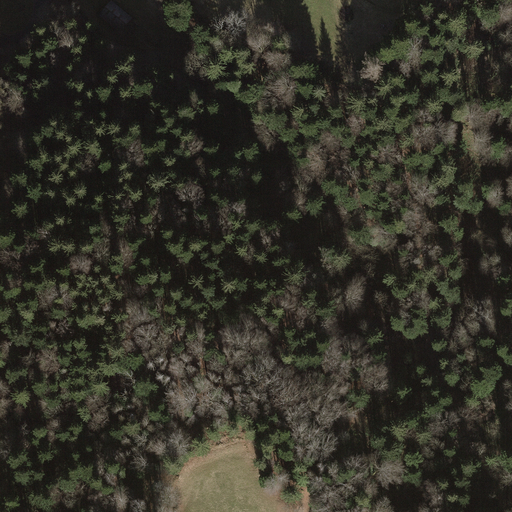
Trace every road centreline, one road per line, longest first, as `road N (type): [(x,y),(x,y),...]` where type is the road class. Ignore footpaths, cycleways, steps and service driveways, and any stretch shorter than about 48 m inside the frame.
road 1 (track): [(338,0),(397,152),(427,273),(430,352),(455,402),(490,415),(511,391)]
road 2 (track): [(76,0),(119,35),(209,85)]
